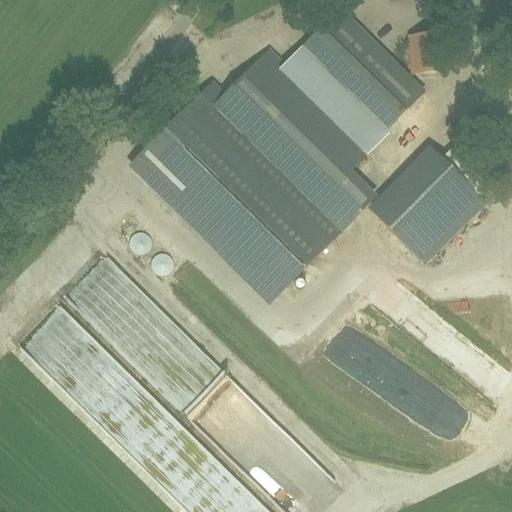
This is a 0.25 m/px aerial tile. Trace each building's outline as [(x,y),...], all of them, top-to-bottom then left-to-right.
[(511,34),(511,0),(497,0),(488,27),(494,29),(511,34)] [(299,56),(381,136),(422,94),(340,14),(299,56)] [(447,74),(445,58),(444,35),(435,35),(426,37),(417,37),(408,37),(410,74),(410,77),(447,74)] [(368,206),(343,181),(370,153),(269,53),(224,98),(212,86),(133,165),(272,303),(368,206)] [(367,210),(420,263),(480,201),(429,150),(367,210)] [(133,253),(146,251),(144,235),(130,237),(133,253)] [(162,275),(170,262),(158,254),(150,267),(162,275)] [(282,511),(318,511),(337,493),(291,450),(256,486),(282,511)]
